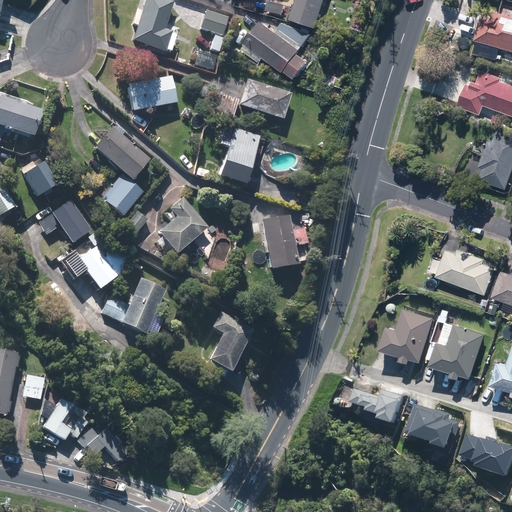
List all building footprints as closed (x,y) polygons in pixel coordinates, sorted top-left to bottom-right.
[(162,0),(143,0),(130,42),(164,53),(171,33),(163,30),(172,3),(162,0)] [(326,0),(298,0),(292,19),(318,27),(326,0)] [(286,5),(270,1),(267,11),(283,15),(286,5)] [(227,18),(205,12),(200,29),(222,35),(227,18)] [(482,19),(475,42),(511,51),(511,16),(499,13),(497,23),(482,19)] [(276,31),(281,24),(269,16),(264,23),(276,31)] [(264,57),(296,80),(309,62),(298,54),(311,36),(287,19),(277,33),(262,23),(243,49),(261,61),(264,57)] [(472,84),(468,83),(460,107),(494,118),(496,111),(511,116),(511,85),(510,85),(511,79),(511,74),(503,71),(501,77),(481,71),(478,81),(473,80),(472,84)] [(175,105),(170,78),(126,87),(131,113),(175,105)] [(289,95),(245,81),(237,107),(281,121),(289,95)] [(237,100),(222,95),(215,118),(231,123),(237,100)] [(0,140),(3,129),(32,138),(40,112),(0,98),(0,140)] [(150,121),(137,113),(131,122),(144,130),(150,121)] [(149,161),(110,129),(92,150),(131,182),(149,161)] [(259,139),(232,131),(216,179),(243,188),(259,139)] [(485,170),(481,180),(507,190),(511,176),(511,136),(497,131),(493,142),(490,141),(488,145),(478,141),(474,151),(484,155),(479,168),(485,170)] [(57,185),(44,163),(23,176),(37,197),(57,185)] [(144,193),(121,175),(101,200),(123,218),(144,193)] [(0,185),(0,216),(14,208),(0,185)] [(168,210),(175,218),(156,234),(175,256),(207,228),(182,199),(168,210)] [(89,232),(71,203),(38,223),(46,236),(59,228),(70,245),(89,232)] [(131,240),(147,221),(137,213),(122,232),(131,240)] [(287,216),(260,221),(269,271),(296,266),(287,216)] [(303,228),(291,231),(295,246),(306,244),(303,228)] [(95,233),(87,239),(93,248),(101,241),(95,233)] [(97,292),(117,278),(95,248),(66,268),(74,279),(83,272),(97,292)] [(447,254),(439,278),(486,295),(496,270),(485,266),(487,260),(473,256),(471,263),(447,254)] [(443,260),(436,257),(431,271),(438,274),(443,260)] [(511,273),(503,270),(494,298),(511,304),(511,273)] [(154,336),(163,318),(154,314),(165,291),(140,280),(127,306),(108,297),(101,313),(120,322),(119,323),(143,335),(145,332),(154,336)] [(405,309),(399,330),(390,327),(382,350),(403,356),(402,360),(411,363),(413,359),(422,362),(436,319),(405,309)] [(207,360),(229,373),(234,364),(253,331),(219,312),(210,328),(221,334),(207,360)] [(456,325),(449,346),(440,343),(433,365),(454,372),(453,376),(462,379),(463,375),(473,378),(487,335),(456,325)] [(21,353),(0,349),(0,414),(8,416),(21,353)] [(511,354),(509,364),(500,361),(493,384),(511,390),(511,354)] [(44,378),(28,375),(24,395),(40,398),(44,378)] [(354,388),(349,401),(365,406),(364,410),(377,414),(376,417),(391,422),(400,396),(381,389),(378,397),(354,388)] [(89,416),(62,399),(44,427),(66,440),(70,433),(76,437),(89,416)] [(448,415),(415,404),(405,433),(430,441),(429,443),(449,450),(458,423),(447,419),(448,415)] [(92,427),(77,440),(84,448),(87,446),(94,455),(106,445),(119,461),(129,453),(108,428),(99,435),(92,427)] [(467,433),(459,456),(474,461),(473,465),(507,477),(511,461),(511,448),(495,443),(496,441),(485,437),(485,439),(467,433)]
